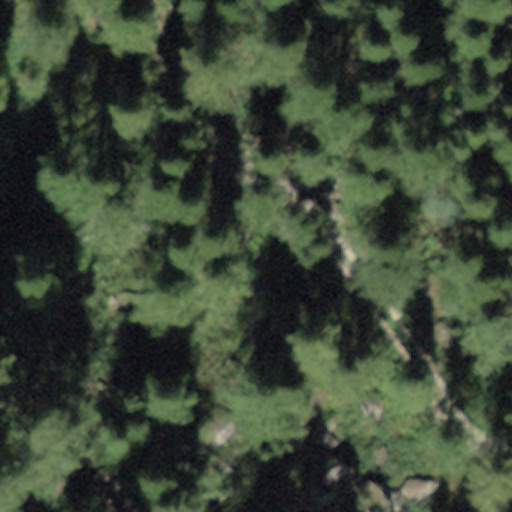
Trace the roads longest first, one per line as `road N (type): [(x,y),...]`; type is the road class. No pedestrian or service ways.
road 1 (track): [(511,417),(457,408),(161,0)]
road 2 (track): [(0,297),(134,511)]
